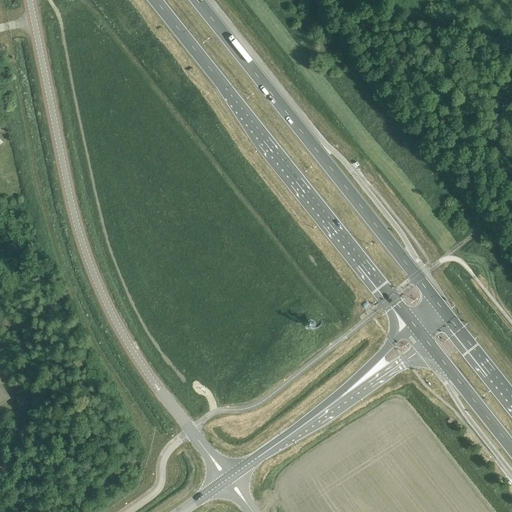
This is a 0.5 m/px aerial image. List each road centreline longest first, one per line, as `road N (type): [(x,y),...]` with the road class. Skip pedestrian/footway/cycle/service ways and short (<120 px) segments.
road 1 (unclassified): [(190,430),(131,350),(90,269),(33,21)]
road 2 (trunk): [(156,0),(413,324)]
road 3 (trunk): [(446,313),(196,0)]
road 4 (tertiary): [(233,474),(369,373)]
road 5 (trunk): [(426,341),(511,447)]
